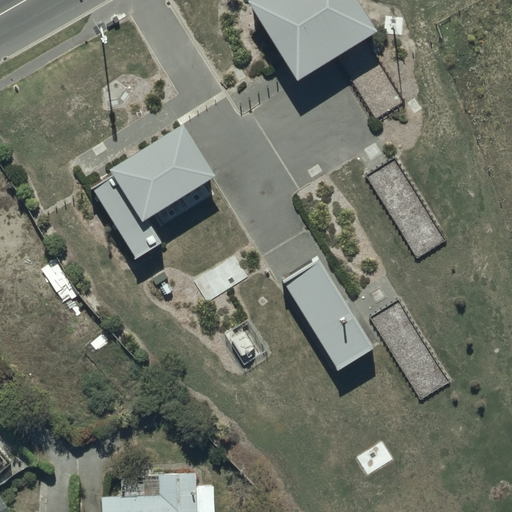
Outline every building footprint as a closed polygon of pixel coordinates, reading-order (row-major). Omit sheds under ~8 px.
[(362,0),(252,0),(294,68),(374,19),(362,0)] [(217,160),(182,106),(110,154),(115,162),(91,178),(136,248),(162,231),(146,207),(217,160)] [(0,261),(5,259),(13,271),(23,265),(33,281),(62,263),(51,245),(43,250),(4,187),(0,190),(0,261)] [(318,254),(281,276),(335,367),(372,345),(318,254)] [(27,382),(55,353),(31,329),(2,357),(27,382)] [(159,488),(101,489),(101,511),(198,511),(198,466),(159,467),(159,488)] [(0,511),(11,511),(0,494),(0,511)]
